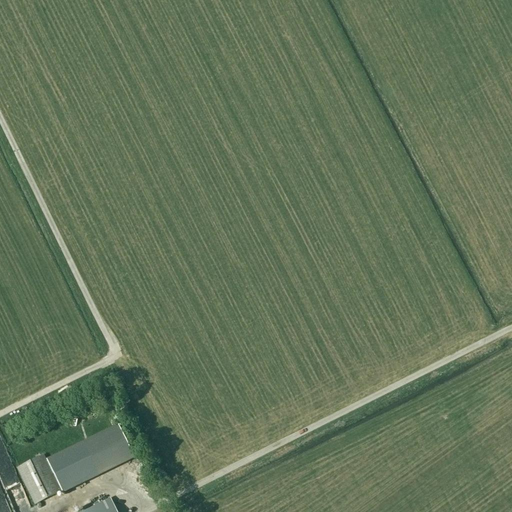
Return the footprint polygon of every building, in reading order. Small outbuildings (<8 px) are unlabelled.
[(137,457),(121,425),(49,459),(64,492),(137,457)] [(0,472),(6,484),(14,481),(0,450),(0,472)] [(61,492),(43,455),(16,468),(34,505),(61,492)] [(115,511),(109,498),(80,511),(115,511)] [(11,511),(7,502),(0,505),(0,511),(11,511)]
